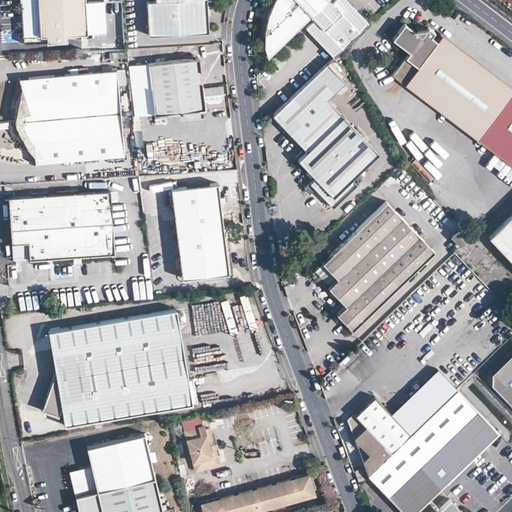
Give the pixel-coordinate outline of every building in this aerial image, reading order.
[(17,0),(20,35),(21,35),(21,40),(44,39),(44,40),(64,39),(64,37),(102,35),(100,4),(82,5),(81,0),(17,0)] [(144,1),(146,35),(205,32),(202,0),(153,0),(154,0),(144,1)] [(262,47),(263,55),(308,12),(321,0),(268,0),(268,2),(266,9),(264,17),(263,23),(263,29),(262,35),(262,41),(262,47)] [(303,26),(331,54),(336,49),(366,20),(346,0),(329,0),(330,0),(312,17),(303,26)] [(321,0),(308,12),(312,17),(330,0),(329,0),(321,0)] [(406,75),(478,130),(505,95),(434,39),(429,36),(434,31),(425,24),(423,27),(421,26),(412,27),(411,29),(401,21),(389,37),(405,50),(388,72),(401,82),(406,75)] [(434,39),(505,95),(510,89),(439,33),(434,39)] [(56,54),(27,56),(27,63),(57,61),(56,54)] [(145,64),(152,115),(202,109),(195,58),(145,64)] [(310,181),(333,205),(357,182),(351,175),(377,151),(325,96),(333,89),(335,90),(344,82),(324,61),(269,114),(305,151),(297,159),(314,177),(310,181)] [(113,67),(13,73),(18,115),(20,126),(21,132),(23,136),(24,138),(26,140),(30,143),(32,161),(121,155),(113,67)] [(401,82),(472,138),(478,130),(406,75),(401,82)] [(511,100),(505,95),(478,130),(511,154),(511,100)] [(488,157),(504,170),(510,163),(494,150),(488,157)] [(427,157),(423,160),(435,173),(438,169),(427,157)] [(168,188),(179,277),(225,271),(213,182),(168,188)] [(26,241),(27,259),(130,252),(127,221),(109,222),(107,191),(7,197),(11,242),(26,241)] [(432,251),(384,201),(320,263),(321,264),(335,278),(327,286),(325,288),(342,305),(334,313),(351,330),(432,251)] [(511,213),(488,237),(511,261),(511,213)] [(468,237),(459,228),(450,237),(459,246),(468,237)] [(26,241),(19,241),(20,259),(27,259),(26,241)] [(335,278),(321,264),(313,272),(327,286),(335,278)] [(185,381),(172,309),(153,312),(45,330),(49,348),(55,347),(58,360),(53,371),(41,400),(59,406),(62,424),(166,407),(189,403),(185,381)] [(371,311),(353,329),(360,336),(379,319),(371,311)] [(511,353),(490,375),(489,384),(511,407),(511,353)] [(436,368),(389,413),(408,433),(455,388),(436,368)] [(185,381),(189,403),(195,402),(191,380),(185,381)] [(488,439),(495,432),(455,388),(408,433),(366,473),(380,487),(384,484),(397,497),(393,501),(403,511),(410,511),(443,482),(439,478),(454,464),(458,467),(474,452),(471,448),(484,436),(488,439)] [(389,413),(372,395),(353,414),(364,425),(352,436),(355,445),(357,443),(367,453),(361,459),(366,473),(408,433),(389,413)] [(41,400),(38,409),(55,415),(59,406),(41,400)] [(364,425),(353,414),(351,412),(345,419),(352,436),(364,425)] [(183,429),(193,469),(217,463),(213,447),(211,439),(208,425),(202,427),(201,424),(183,429)] [(474,452),(488,439),(484,436),(471,448),(474,452)] [(153,484),(145,440),(88,450),(91,469),(69,472),(74,497),(153,484)] [(367,453),(357,443),(355,445),(361,459),(367,453)] [(443,482),(458,467),(454,464),(439,478),(443,482)] [(295,477),(300,497),(313,494),(307,473),(295,477)] [(289,478),(295,498),(300,497),(295,477),(289,478)] [(277,482),(282,502),(295,498),(289,478),(277,482)] [(271,483),(277,504),(282,502),(277,482),(271,483)] [(257,487),(262,507),(277,504),(271,483),(257,487)] [(74,497),(73,497),(75,511),(157,511),(153,484),(74,497)] [(380,487),(393,501),(397,497),(384,484),(380,487)] [(251,488),(257,509),(262,507),(257,487),(251,488)] [(238,492),(242,511),(245,511),(257,509),(251,488),(238,492)] [(233,493),(237,511),(242,511),(238,492),(233,493)] [(220,497),(223,511),(237,511),(233,493),(220,497)] [(214,498),(218,511),(223,511),(220,497),(214,498)] [(461,511),(447,497),(431,511),(461,511)] [(201,502),(203,511),(218,511),(214,498),(201,502)]
